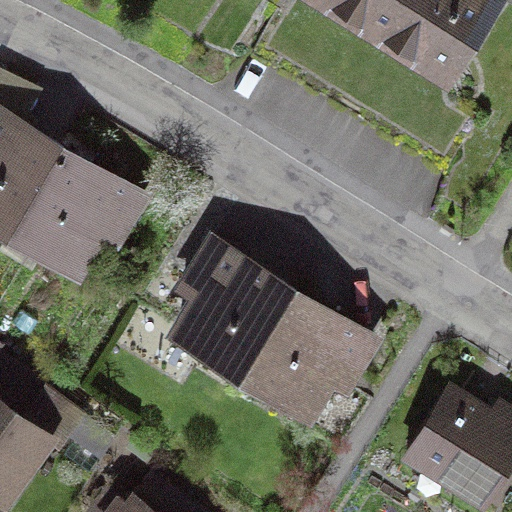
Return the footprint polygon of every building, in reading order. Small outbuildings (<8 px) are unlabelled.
[(281,0),(255,43),(450,163),(480,115),(293,0),(281,0)] [(454,66),(495,0),(330,0),(416,54),(422,46),(454,66)] [(0,217),(11,224),(59,144),(0,108),(0,217)] [(59,144),(11,224),(76,263),(95,232),(110,242),(140,193),(99,168),(59,144)] [(178,327),(243,366),(292,287),(212,238),(182,287),(197,296),(178,327)] [(372,336),(292,287),(243,366),(307,407),(326,376),(341,385),(372,336)] [(0,491),(4,494),(47,434),(58,442),(81,409),(0,349),(0,491)] [(511,424),(447,383),(406,449),(484,499),(511,454),(511,424)] [(206,511),(152,472),(129,503),(121,497),(109,511),(206,511)]
